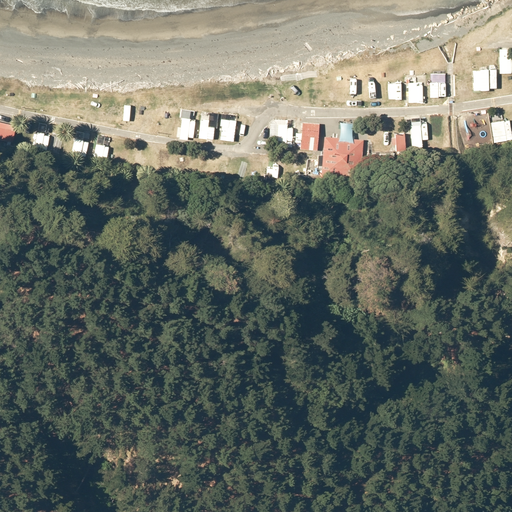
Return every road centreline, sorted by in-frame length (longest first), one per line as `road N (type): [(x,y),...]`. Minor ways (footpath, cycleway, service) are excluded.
road 1 (unclassified): [(0,110),(253,151),(272,140),(273,114)]
road 2 (unclassified): [(273,114),(440,114),(511,103)]
